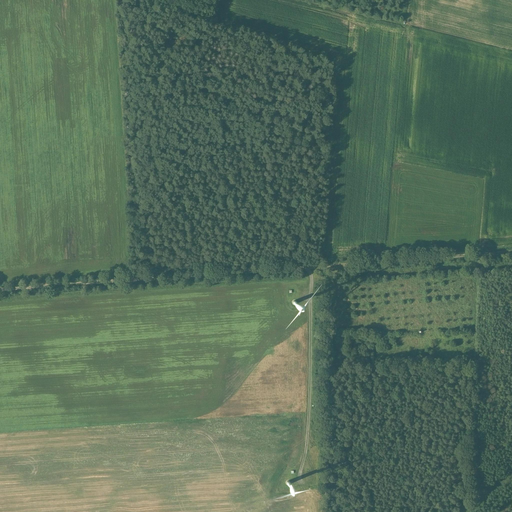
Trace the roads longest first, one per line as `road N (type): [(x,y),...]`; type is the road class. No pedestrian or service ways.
road 1 (track): [(511,251),(0,290)]
road 2 (track): [(309,267),(300,483)]
